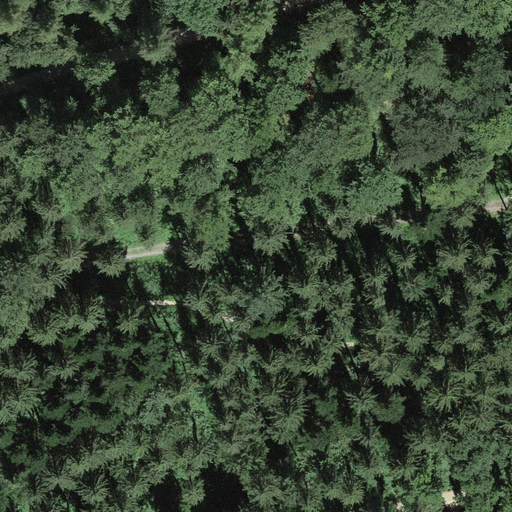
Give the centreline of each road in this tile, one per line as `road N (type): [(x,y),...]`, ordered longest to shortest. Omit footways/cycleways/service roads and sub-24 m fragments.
road 1 (track): [(0,293),(76,263),(511,187)]
road 2 (track): [(280,0),(0,83)]
road 3 (track): [(391,511),(511,486)]
